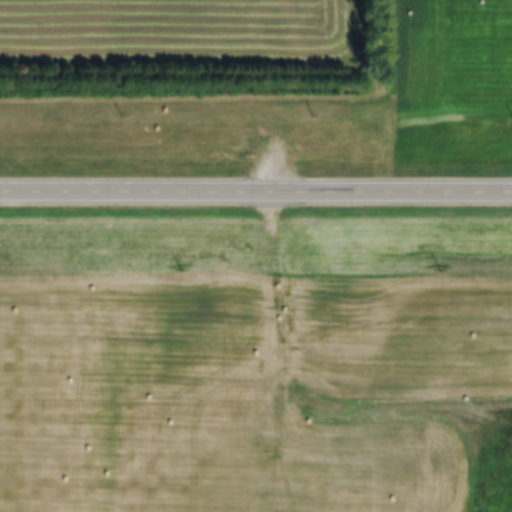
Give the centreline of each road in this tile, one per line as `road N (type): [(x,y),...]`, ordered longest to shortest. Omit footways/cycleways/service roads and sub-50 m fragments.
road 1 (primary): [(0,198),(511,197)]
road 2 (track): [(511,427),(460,417),(325,415),(299,398),(281,360),(268,198)]
